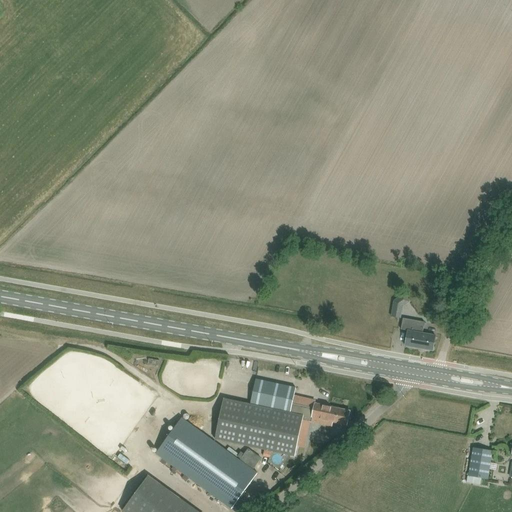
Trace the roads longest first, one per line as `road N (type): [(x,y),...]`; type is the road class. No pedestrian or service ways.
road 1 (secondary): [(511,391),(0,298)]
road 2 (track): [(452,328),(511,220)]
